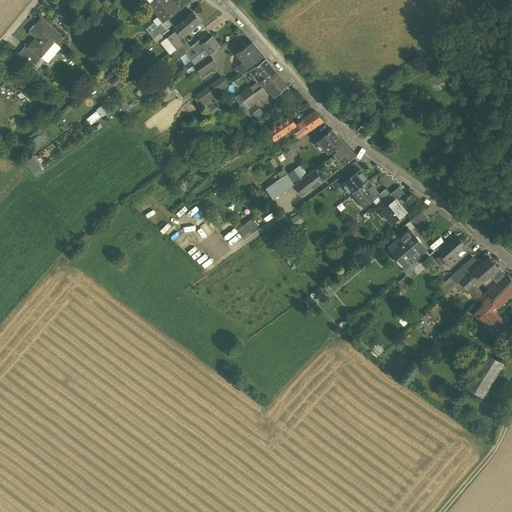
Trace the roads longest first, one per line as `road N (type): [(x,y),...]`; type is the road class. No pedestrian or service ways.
road 1 (tertiary): [(220,0),(364,152),(511,261)]
road 2 (track): [(511,405),(498,442),(442,511)]
